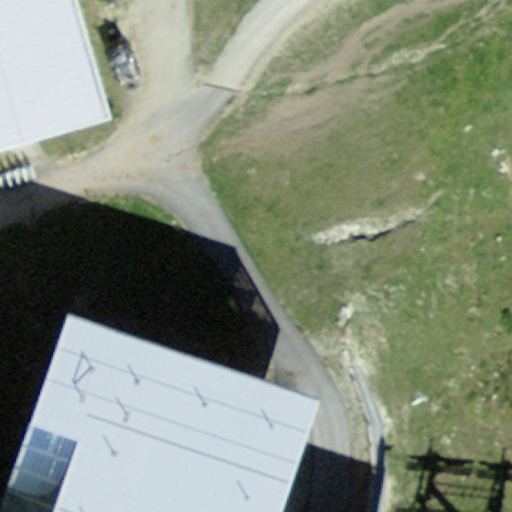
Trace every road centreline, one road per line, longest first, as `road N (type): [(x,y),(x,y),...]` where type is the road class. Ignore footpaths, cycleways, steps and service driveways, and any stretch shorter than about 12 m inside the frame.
road 1 (track): [(288,0),(217,72),(158,155)]
road 2 (track): [(158,155),(165,0)]
